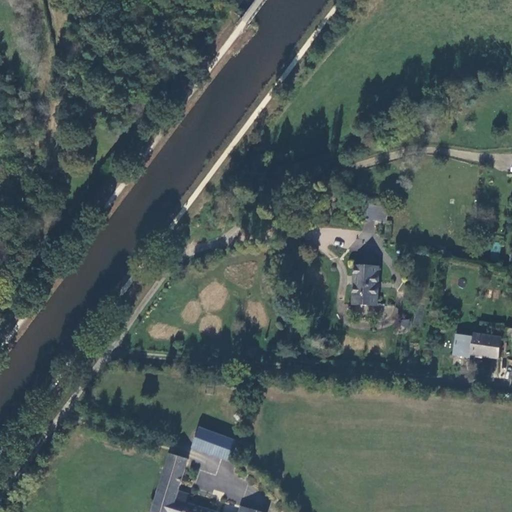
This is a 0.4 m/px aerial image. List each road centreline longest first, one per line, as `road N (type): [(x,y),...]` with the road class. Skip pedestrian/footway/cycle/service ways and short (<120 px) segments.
road 1 (track): [(0,499),(176,260),(232,233),(260,205),(295,187),(386,156),(441,150),(511,160)]
road 2 (track): [(511,389),(107,354)]
road 3 (track): [(273,511),(192,457),(64,408)]
